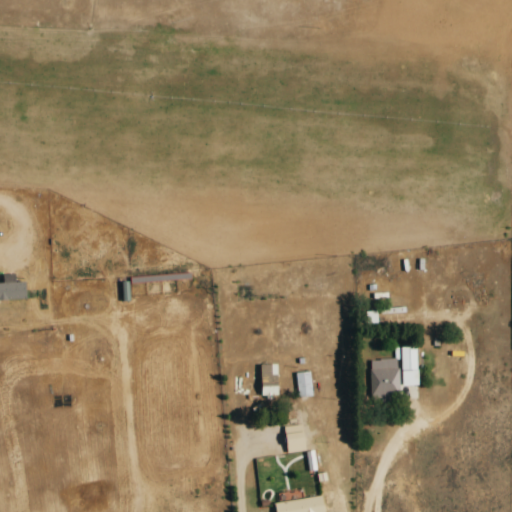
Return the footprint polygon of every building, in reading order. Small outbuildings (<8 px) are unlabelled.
[(14,283),(14,275),(2,275),(2,284),(0,283),(0,299),(25,299),(24,282),(14,283)] [(366,312),(366,324),(376,323),(376,312),(366,312)] [(400,359),(401,386),(417,386),(416,347),(394,348),(395,359),(400,359)] [(371,397),(398,396),(397,359),(369,360),(371,397)] [(260,388),(277,388),(276,364),(259,365),(260,388)] [(295,373),(298,398),(312,396),(309,372),(295,373)] [(283,427),(286,453),(304,452),(302,425),(283,427)] [(316,471),(313,451),(305,452),(308,472),(316,471)] [(322,511),(320,496),(273,504),(274,511),(322,511)]
